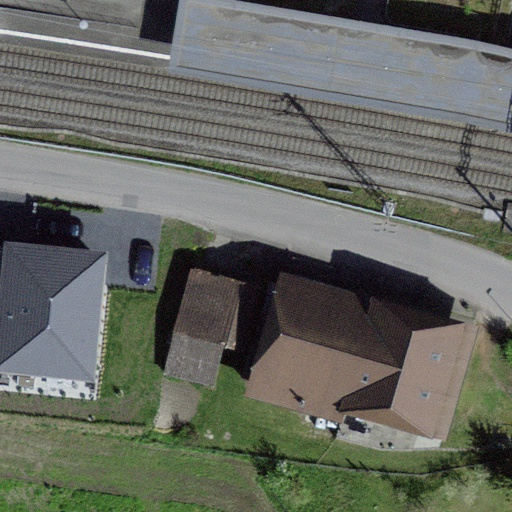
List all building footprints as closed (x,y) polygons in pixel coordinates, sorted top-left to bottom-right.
[(511,45),(369,20),(242,0),(178,0),(168,71),(354,100),(505,128),(511,129),(511,45)] [(105,253),(11,244),(10,251),(2,331),(0,354),(0,371),(93,382),(105,253)] [(10,251),(0,249),(0,330),(2,331),(10,251)] [(246,283),(190,268),(161,376),(216,391),(246,283)] [(443,442),(473,326),(283,276),(252,388),(443,442)]
